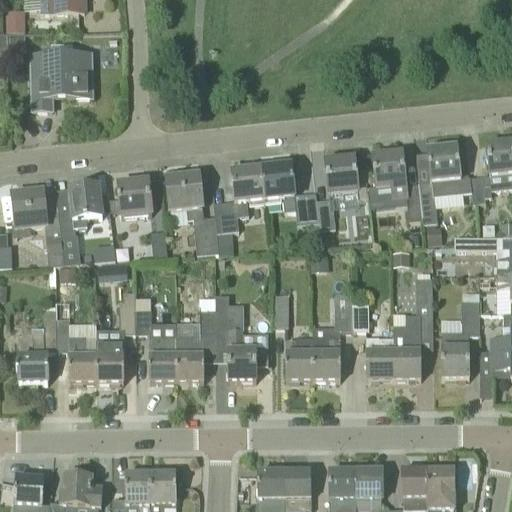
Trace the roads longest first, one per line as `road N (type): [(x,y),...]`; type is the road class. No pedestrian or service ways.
road 1 (residential): [(136,152),(511,116)]
road 2 (residential): [(506,435),(220,441)]
road 3 (residential): [(220,441),(0,443)]
road 4 (residential): [(136,152),(135,0)]
road 5 (residential): [(0,164),(136,152)]
